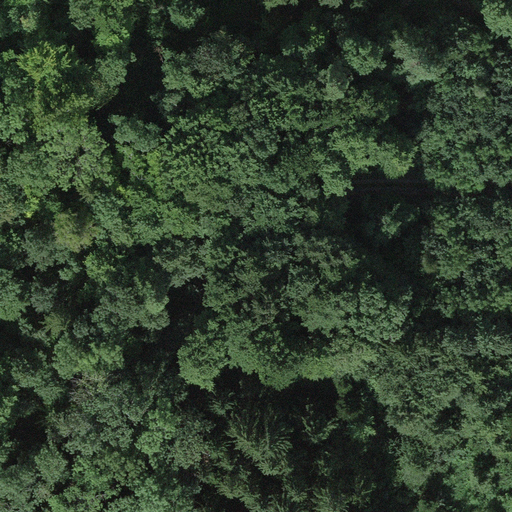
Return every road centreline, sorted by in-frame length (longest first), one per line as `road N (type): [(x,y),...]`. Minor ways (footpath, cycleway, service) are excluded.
road 1 (track): [(511,181),(350,191),(0,248)]
road 2 (track): [(0,445),(137,472),(223,511)]
